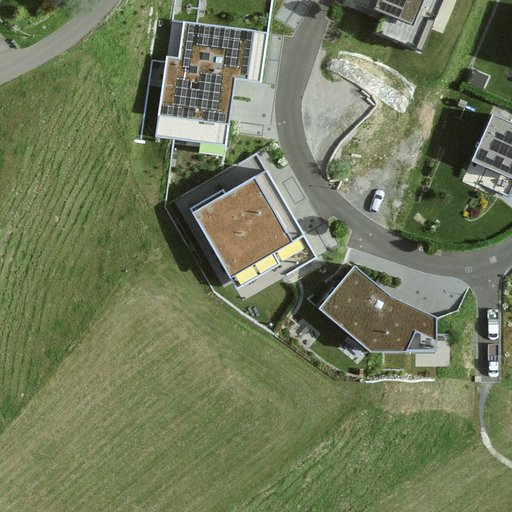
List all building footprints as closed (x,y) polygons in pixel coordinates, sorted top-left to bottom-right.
[(383,0),(376,18),(384,22),(377,40),(415,55),(427,26),(433,28),(443,0),(383,0)] [(267,42),(185,28),(179,65),(169,63),(157,139),(225,150),(235,87),(246,89),(247,87),(259,89),(267,42)] [(511,188),(511,125),(494,117),(469,168),(511,188)] [(222,197),(192,213),(231,282),(302,242),(267,181),(226,204),(222,197)] [(394,303),(356,269),(320,309),(371,353),(408,354),(416,335),(439,345),(438,321),(394,303)]
